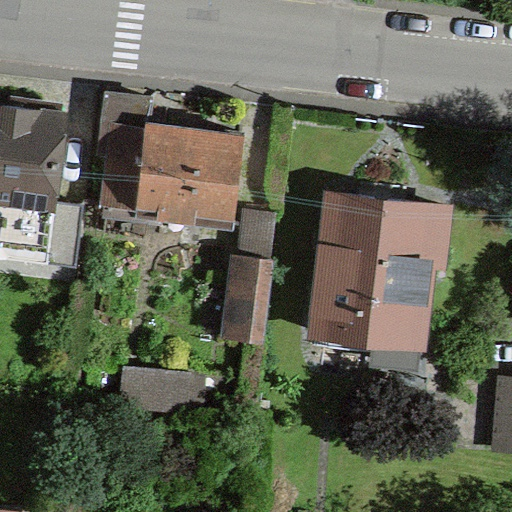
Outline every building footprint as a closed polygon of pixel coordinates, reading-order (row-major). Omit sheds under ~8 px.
[(152,117),(155,94),(108,87),(101,148),(114,150),(109,196),(142,199),(152,117)] [(69,108),(0,98),(0,250),(52,257),(60,193),(69,108)] [(142,199),(142,206),(236,216),(246,127),(152,117),(142,199)] [(321,327),(421,337),(431,256),(441,256),(446,199),(337,186),(330,240),(328,239),(323,271),(327,271),(321,327)] [(87,196),(60,193),(52,257),(79,260),(87,196)] [(234,329),(265,333),(275,254),(244,249),(234,329)]
